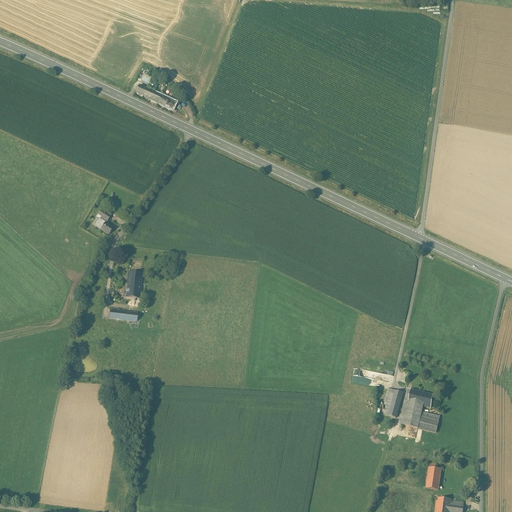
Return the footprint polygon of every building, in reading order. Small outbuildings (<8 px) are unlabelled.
[(166,98),(156,94),(157,93),(154,92),(154,93),(149,91),(149,90),(144,87),(144,89),(139,86),(135,94),(173,111),(174,108),(176,109),(179,104),(171,100),(172,99),(167,97),(166,98)] [(113,229),(100,221),(96,228),(109,236),(113,229)] [(142,274),(129,273),(128,285),(141,286),(142,274)] [(141,286),(128,285),(127,288),(126,297),(139,299),(141,286)] [(141,315),(108,310),(107,318),(140,323),(141,315)] [(352,376),(387,381),(388,374),(353,369),(352,376)] [(433,395),(411,390),(408,403),(422,407),(431,409),(433,395)] [(391,397),(386,416),(396,418),(403,393),(395,391),(393,397),(391,397)] [(422,407),(408,403),(406,411),(421,415),(421,413),(422,407)] [(421,415),(406,411),(404,421),(419,424),(421,415)] [(439,417),(421,413),(421,415),(419,424),(418,429),(436,433),(439,417)] [(419,424),(404,421),(403,425),(418,429),(419,424)] [(441,466),(430,464),(426,489),(437,490),(441,466)] [(452,500),(437,498),(435,510),(446,511),(462,511),(464,502),(451,501),(452,500)]
